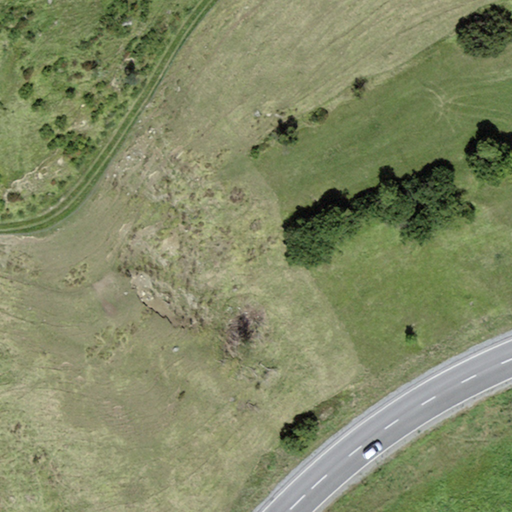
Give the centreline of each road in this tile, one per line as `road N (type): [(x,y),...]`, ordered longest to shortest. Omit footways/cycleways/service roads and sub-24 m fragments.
road 1 (track): [(0,238),(54,227),(83,204),(185,30),(218,0)]
road 2 (primary): [(511,350),(413,398),(350,444),(280,511)]
